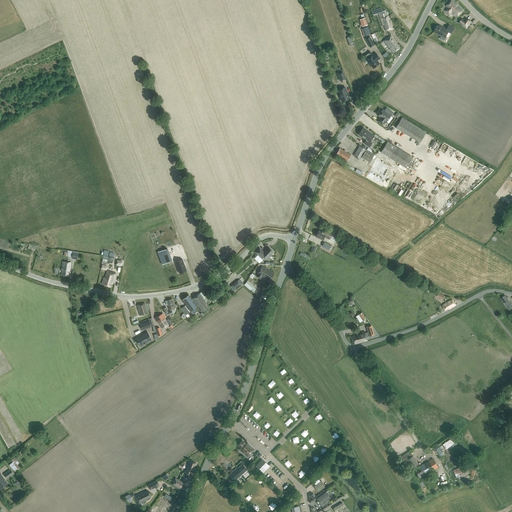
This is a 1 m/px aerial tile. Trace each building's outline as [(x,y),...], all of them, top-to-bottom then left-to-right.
[(445,10),(449,14),(452,11),(457,17),(463,10),(452,0),(451,0),(446,6),(448,7),(445,10)] [(383,18),(382,18),(384,25),(385,31),(393,29),(391,25),(390,25),(387,16),(386,12),(381,14),(383,18)] [(359,19),(362,26),(367,24),(365,17),(359,19)] [(465,22),(461,20),(460,22),(466,27),(471,21),(467,19),(465,22)] [(434,32),(445,37),(448,32),(452,33),(455,27),(449,25),(447,29),(439,25),(439,27),(437,26),(434,32)] [(384,40),(393,53),(400,48),(396,42),(391,35),(384,40)] [(364,39),(369,48),(373,45),(368,37),(364,39)] [(363,56),(366,60),(373,68),(379,63),(377,60),(380,58),(376,53),(373,55),(369,51),(363,56)] [(338,73),(341,81),(346,79),(343,71),(338,73)] [(345,87),(337,90),(341,101),(350,98),(345,87)] [(379,118),(377,121),(382,125),(385,121),(386,121),(391,115),(383,109),(382,110),(381,110),(379,113),(379,114),(378,115),(381,117),(380,118),(379,118)] [(396,127),(420,142),(426,132),(402,117),(396,127)] [(374,135),(363,127),(358,134),(366,140),(363,143),(369,147),(372,143),(369,141),(374,135)] [(381,152),(406,168),(412,157),(387,141),(381,152)] [(359,145),(354,155),(360,159),(361,157),(370,162),(374,154),(359,145)] [(336,155),(347,161),(351,154),(340,148),(336,155)] [(378,166),(381,160),(376,156),(372,162),(378,166)] [(430,156),(430,159),(429,158),(428,162),(436,164),(437,157),(430,156)] [(414,170),(424,178),(425,175),(416,168),(414,170)] [(455,182),(457,179),(448,173),(445,176),(455,182)] [(467,185),(470,187),(472,184),(463,177),(460,182),(466,186),(467,185)] [(400,194),(403,188),(397,185),(394,191),(400,194)] [(323,228),(321,231),(319,230),(316,236),(323,240),(324,237),(333,241),(336,242),(339,236),(337,235),(333,233),(333,232),(323,228)] [(259,247),(255,252),(262,258),(263,257),(266,259),(269,257),(271,255),(274,252),(268,246),(264,251),(259,247)] [(167,248),(157,252),(162,264),(171,261),(167,248)] [(173,251),(174,256),(177,256),(177,258),(183,257),(183,255),(186,254),(184,249),(181,250),(181,249),(173,251)] [(186,270),(182,258),(175,261),(179,273),(186,270)] [(62,261),(61,275),(70,276),(70,271),(70,262),(62,261)] [(274,273),(262,266),(257,276),(260,278),(262,276),(270,281),(274,273)] [(115,272),(107,270),(105,278),(104,277),(102,284),(111,286),(115,272)] [(238,279),(231,285),(235,290),(242,284),(238,279)] [(253,286),(247,280),(244,284),(250,289),(253,286)] [(192,298),(203,312),(209,306),(207,304),(210,302),(202,291),(199,293),(192,298)] [(217,292),(210,296),(213,302),(220,298),(217,292)] [(182,299),(186,304),(191,311),(197,306),(189,294),(182,299)] [(500,299),(508,310),(509,309),(511,306),(511,302),(509,299),(508,300),(508,299),(509,298),(507,296),(506,297),(505,295),(500,299)] [(176,307),(172,298),(165,301),(167,305),(168,305),(170,310),(176,307)] [(455,305),(452,299),(442,305),(444,310),(448,308),(448,309),(455,305)] [(137,305),(140,315),(147,313),(144,303),(137,305)] [(184,305),(181,308),(186,315),(189,312),(184,305)] [(155,318),(158,323),(159,322),(163,328),(168,325),(165,319),(166,318),(163,313),(155,318)] [(140,324),(142,330),(152,327),(149,320),(140,324)] [(374,335),(372,325),(366,326),(368,332),(365,333),(365,331),(356,334),(356,335),(352,336),(354,344),(367,340),(366,337),(369,336),(374,335)] [(135,338),(140,347),(152,340),(147,331),(135,338)] [(304,401),(307,405),(312,401),(309,397),(304,401)] [(314,443),(318,439),(314,434),(310,438),(314,443)] [(247,457),(254,450),(248,443),(246,444),(242,440),(237,445),(242,449),(240,450),(247,457)] [(400,457),(408,470),(418,464),(409,451),(400,457)] [(21,465),(17,461),(19,459),(17,457),(16,459),(14,457),(11,460),(12,462),(17,468),(21,465)] [(419,478),(438,467),(433,458),(428,461),(429,461),(414,469),(419,478)] [(262,473),(269,466),(262,459),(256,466),(262,473)] [(189,460),(184,472),(191,475),(196,463),(189,460)] [(18,469),(17,468),(12,462),(9,465),(15,471),(18,469)] [(233,481),(247,469),(242,464),(229,476),(233,481)] [(471,477),(464,464),(452,470),(459,483),(471,477)] [(14,473),(10,469),(4,474),(7,478),(14,473)] [(174,479),(172,484),(181,489),(184,484),(174,479)] [(157,480),(148,485),(150,489),(159,485),(157,480)] [(314,486),(318,492),(325,486),(321,481),(314,486)] [(135,496),(138,503),(140,503),(140,502),(142,501),(142,502),(145,500),(145,499),(150,497),(148,491),(144,492),(135,496)] [(325,491),(316,498),(322,506),(331,499),(325,491)] [(344,506),(342,502),(333,508),(335,511),(338,510),(339,511),(343,511),(344,511),(341,507),(344,506)]
